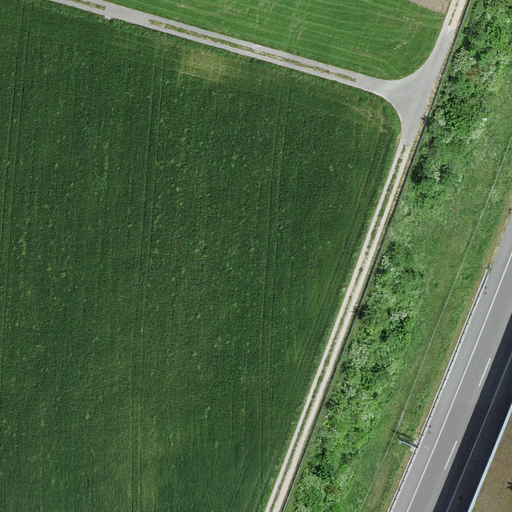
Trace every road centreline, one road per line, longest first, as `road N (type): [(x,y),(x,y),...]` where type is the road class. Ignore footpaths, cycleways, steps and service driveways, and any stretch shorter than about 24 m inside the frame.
road 1 (track): [(270,511),(457,0)]
road 2 (track): [(422,98),(69,0)]
road 3 (motorway): [(511,303),(426,511)]
